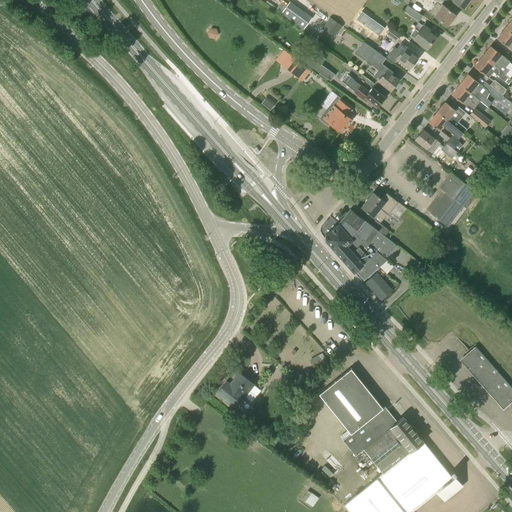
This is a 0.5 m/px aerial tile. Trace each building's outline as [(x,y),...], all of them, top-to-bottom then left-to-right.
[(442,7),(440,5),(443,0),(432,0),(436,3),(429,13),(435,17),(447,27),(456,16),(443,6),(442,7)] [(451,0),(464,9),(469,0),(451,0)] [(318,36),(305,27),(312,18),(289,2),(280,15),(315,40),(318,36)] [(421,9),(414,4),(411,8),(419,13),(421,9)] [(419,22),(422,16),(419,13),(411,8),(408,6),(404,11),(419,22)] [(333,37),(341,26),(329,17),(321,28),(333,37)] [(350,31),(355,35),(359,29),(354,25),(350,31)] [(428,32),(429,30),(423,25),(419,31),(415,28),(409,35),(427,49),(435,38),(428,32)] [(397,41),(401,35),(391,28),(386,34),(397,41)] [(511,34),(505,29),(497,39),(507,47),(511,50),(511,49),(511,34)] [(391,91),(399,80),(392,75),(393,73),(382,63),(386,58),(363,42),(355,53),(372,65),(378,71),(374,76),(391,91)] [(409,69),(417,59),(411,53),(412,52),(402,43),(397,49),(401,52),(397,58),(409,69)] [(502,73),(505,75),(505,74),(509,70),(505,67),(510,62),(503,56),(491,46),(482,57),(496,68),(502,73)] [(296,56),(306,64),(311,57),(300,50),(296,56)] [(330,81),(335,75),(311,57),(306,64),(330,81)] [(502,73),(496,68),(482,57),(474,67),(484,75),(488,78),(493,72),(499,77),(504,81),(507,77),(505,75),(502,73)] [(307,69),(297,60),(288,71),(298,80),(307,69)] [(469,93),(479,102),(480,101),(487,107),(491,103),(478,92),(483,86),(478,82),(468,74),(460,84),(470,92),(469,93)] [(368,93),(356,82),(350,78),(344,84),(366,102),(367,100),(377,108),(385,98),(372,88),(368,93)] [(489,86),(493,88),(502,96),(502,95),(506,90),(494,80),(489,86)] [(476,105),(479,102),(469,93),(470,92),(460,84),(451,95),(461,103),(467,107),(471,101),(476,105)] [(504,97),(502,96),(493,88),(489,93),(500,102),(504,97)] [(260,104),(270,111),(275,104),(266,97),(260,104)] [(342,132),(351,120),(343,114),(348,108),(338,100),(340,99),(337,97),(319,119),(328,127),(331,124),(342,132)] [(455,110),(445,102),(437,112),(447,120),(446,121),(462,134),(466,129),(458,122),(466,113),(458,107),(455,110)] [(484,128),(490,121),(475,108),(469,115),(484,128)] [(453,134),(452,136),(457,140),(462,134),(446,121),(447,120),(437,112),(429,122),(438,131),(443,125),(450,131),(450,132),(453,134)] [(432,154),(436,148),(440,143),(423,130),(415,140),(426,149),(426,150),(432,154)] [(503,133),(500,137),(505,142),(509,138),(503,133)] [(446,143),(457,152),(462,145),(459,143),(459,142),(457,140),(452,136),(446,143)] [(451,159),(457,152),(446,143),(441,150),(451,159)] [(485,146),(482,149),(493,158),(495,155),(489,148),(485,146)] [(448,227),(475,191),(451,172),(439,188),(445,193),(430,213),(448,227)] [(382,199),(373,192),(361,208),(373,217),(380,209),(388,215),(398,202),(387,193),(382,199)] [(359,233),(365,239),(373,227),(374,227),(372,225),(350,208),(347,212),(345,212),(344,214),(344,216),(339,224),(351,237),(359,226),(362,228),(359,233)] [(373,227),(378,231),(379,230),(383,233),(387,228),(387,229),(388,229),(375,219),(372,225),(374,227),(373,227)] [(365,239),(359,233),(362,228),(359,226),(351,237),(339,224),(325,236),(325,239),(354,272),(356,271),(364,280),(387,259),(385,258),(396,244),(383,233),(379,230),(378,231),(373,227),(365,239)] [(392,293),(376,275),(366,284),(381,302),(392,293)] [(511,399),(511,388),(476,347),(463,359),(504,407),(511,399)] [(314,369),(327,362),(322,353),(310,360),(314,369)] [(364,450),(383,474),(344,505),(350,511),(411,511),(453,479),(423,442),(403,417),(397,422),(384,406),(382,408),(351,369),(319,394),(351,434),(342,440),(356,456),(364,450)] [(255,385),(240,373),(230,385),(227,382),(218,393),(237,409),(246,398),(245,397),(255,385)] [(302,499),(305,501),(312,493),(308,490),(302,499)]
